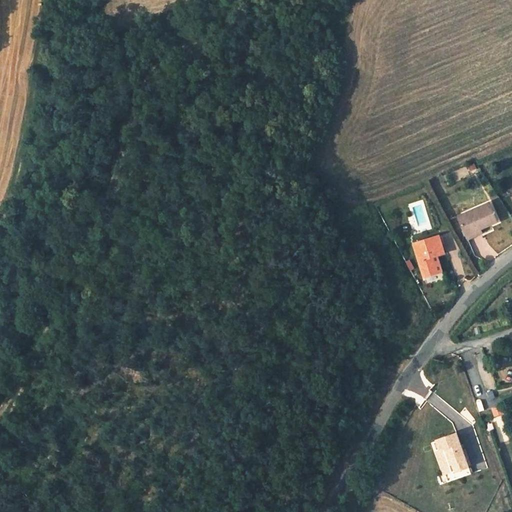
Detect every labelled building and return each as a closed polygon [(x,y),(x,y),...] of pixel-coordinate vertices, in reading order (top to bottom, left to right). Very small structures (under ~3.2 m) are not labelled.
[(511,191),(503,197),(511,211),(511,191)] [(448,216),(453,231),(469,225),(485,219),(479,203),(448,216)] [(473,233),(469,225),(453,231),(456,239),(473,233)] [(422,272),(435,269),(432,252),(436,251),(442,249),(436,231),(413,238),(422,272)] [(469,466),(456,431),(432,439),(445,475),(469,466)]
